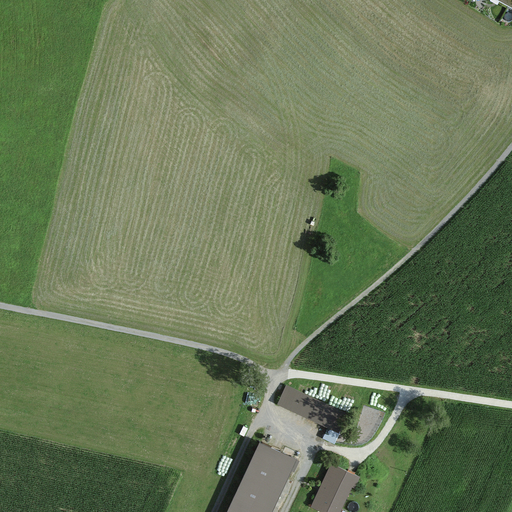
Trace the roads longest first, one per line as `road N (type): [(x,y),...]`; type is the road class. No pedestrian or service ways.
road 1 (track): [(281,369),(408,255),(511,145)]
road 2 (track): [(281,369),(0,304)]
road 3 (track): [(511,404),(281,369)]
road 4 (primary): [(511,92),(376,0)]
road 5 (track): [(213,511),(281,369)]
